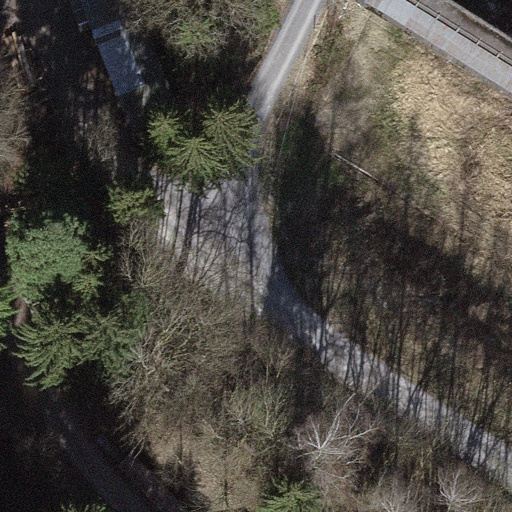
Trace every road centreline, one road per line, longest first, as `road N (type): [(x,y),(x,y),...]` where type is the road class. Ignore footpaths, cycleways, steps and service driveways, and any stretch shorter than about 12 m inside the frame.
road 1 (track): [(315,0),(244,131),(237,189),(252,269),(292,322),(511,468)]
road 2 (track): [(252,269),(80,119),(31,0)]
road 3 (track): [(138,511),(38,395),(0,302)]
